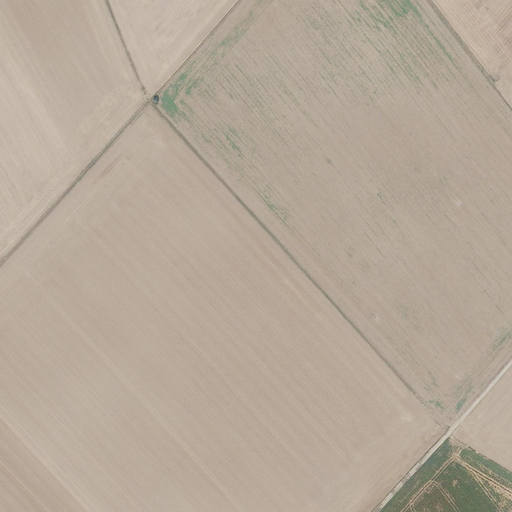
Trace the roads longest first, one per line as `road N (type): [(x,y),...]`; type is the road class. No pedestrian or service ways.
road 1 (track): [(0,262),(147,102)]
road 2 (track): [(375,511),(511,360)]
road 3 (track): [(147,102),(237,0)]
road 4 (track): [(430,0),(511,107)]
